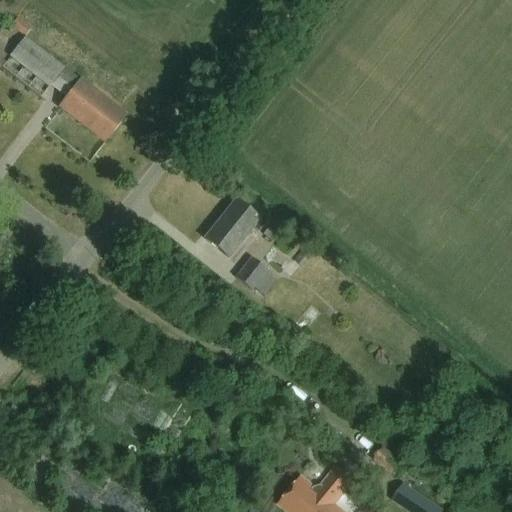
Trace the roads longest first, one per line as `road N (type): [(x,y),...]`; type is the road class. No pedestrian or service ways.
road 1 (unclassified): [(84,258),(292,0)]
road 2 (unclassified): [(0,364),(84,258)]
